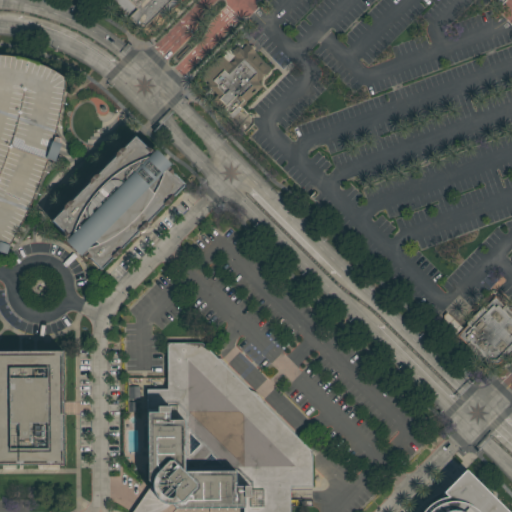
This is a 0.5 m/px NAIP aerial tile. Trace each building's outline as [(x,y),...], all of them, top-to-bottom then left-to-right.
[(141,31),(128,17),(129,17),(120,8),(119,9),(110,0),(181,0),(162,19),(158,15),(141,31)] [(230,120),(221,111),(221,112),(210,102),(217,95),(209,87),(210,86),(203,78),(203,73),(218,58),(223,57),(226,54),(224,52),(227,49),(232,54),(232,51),(235,48),(239,48),(241,50),(247,44),(256,52),(255,53),(258,55),(257,56),(267,65),(271,69),(258,82),(262,87),(258,91),(257,90),(245,103),(246,103),(241,108),(242,108),(230,120)] [(0,55),(6,56),(16,57),(26,60),(35,63),(41,65),(51,69),(59,75),(65,79),(64,93),(60,116),(54,137),(61,139),(59,143),(61,144),(55,162),(47,160),(41,179),(28,209),(21,224),(9,246),(6,255),(0,253),(0,55)] [(242,124),(238,120),(245,113),(238,106),(228,117),(243,131),(252,121),(248,118),(242,124)] [(172,197),(171,200),(167,205),(163,205),(146,223),(146,227),(141,231),(138,232),(120,249),(119,253),(115,258),(112,258),(100,270),(89,258),(85,258),(84,257),(85,257),(82,254),(80,257),(65,242),(67,239),(65,237),(64,236),(63,232),(51,221),(62,209),(63,207),(68,202),(71,201),(88,183),(89,180),(93,176),(97,175),(114,157),(115,154),(119,149),(122,148),(134,136),(145,148),(149,149),(151,150),(153,152),(155,150),(170,165),(168,167),(170,170),(170,169),(171,170),(172,174),(183,185),(172,197)] [(463,329),(467,325),(466,324),(482,307),(484,308),(493,298),(495,296),(497,298),(496,298),(503,306),(505,304),(508,308),(509,307),(511,309),(511,308),(511,352),(503,361),(502,360),(497,365),(486,365),(483,362),(481,363),(464,346),(465,345),(446,326),(447,325),(444,322),(443,316),(447,312),(463,329)] [(312,487),(290,487),(290,511),(243,511),(243,508),(175,508),(172,504),(160,511),(132,511),(151,484),(147,481),(147,390),(167,389),(167,343),(201,343),(217,359),(221,359),(228,365),(228,370),(250,391),(252,391),(256,393),(259,396),(261,399),(263,402),(263,404),(312,452),(312,487)] [(0,351),(63,351),(63,466),(0,466),(0,351)] [(425,511),(468,469),(511,511),(425,511)] [(341,511),(351,502),(359,511),(357,511),(341,511)]
